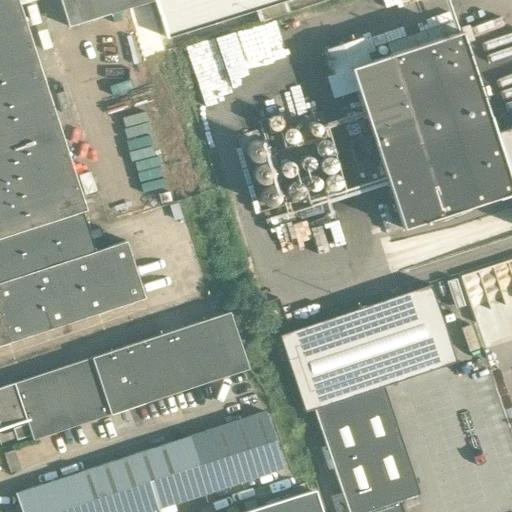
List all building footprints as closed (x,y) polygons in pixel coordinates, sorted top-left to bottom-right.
[(0,0),(0,281),(94,251),(88,232),(82,212),(86,211),(17,0),(0,0)] [(58,0),(67,27),(154,0),(153,0),(58,0)] [(153,0),(154,0),(166,39),(255,11),(259,23),(289,13),(285,1),(288,0),(153,0)] [(349,69),(402,229),(511,193),(511,188),(495,134),(461,32),(349,69)] [(255,147),(263,204),(284,201),(279,172),(275,173),(272,153),(265,154),(261,128),(248,130),(251,148),(255,147)] [(511,128),(495,134),(511,188),(511,128)] [(94,251),(107,247),(100,228),(88,232),(94,251)] [(107,247),(94,251),(0,281),(0,345),(9,343),(143,298),(124,241),(107,247)] [(430,286),(279,337),(304,413),(313,410),(347,511),(402,511),(399,501),(419,494),(382,387),(455,362),(430,286)] [(157,336),(176,394),(247,370),(229,313),(157,336)] [(157,336),(96,356),(115,413),(176,394),(157,336)] [(96,356),(41,374),(62,431),(115,413),(96,356)] [(41,374),(0,388),(0,429),(26,421),(32,441),(62,431),(41,374)] [(264,411),(189,435),(190,437),(208,493),(282,469),(264,411)] [(150,511),(208,493),(190,437),(15,494),(20,511),(150,511)] [(3,454),(9,473),(20,470),(14,450),(3,454)] [(317,511),(310,490),(243,511),(317,511)]
